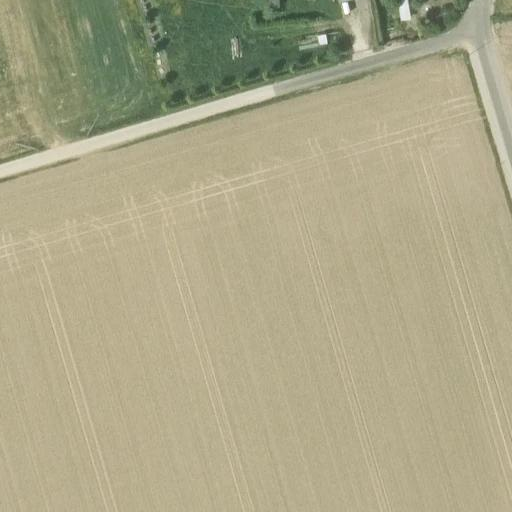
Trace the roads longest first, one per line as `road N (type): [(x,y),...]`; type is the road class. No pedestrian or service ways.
road 1 (track): [(472,30),(0,169)]
road 2 (unclassified): [(511,162),(472,30),(479,0)]
